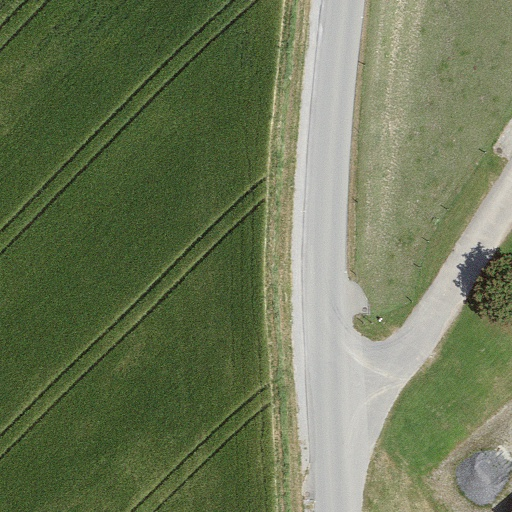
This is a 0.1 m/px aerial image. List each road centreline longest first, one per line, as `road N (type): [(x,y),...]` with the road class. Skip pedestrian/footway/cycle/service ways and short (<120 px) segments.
road 1 (residential): [(342,0),(326,173),(328,423)]
road 2 (residential): [(328,423),(404,357),(511,191)]
